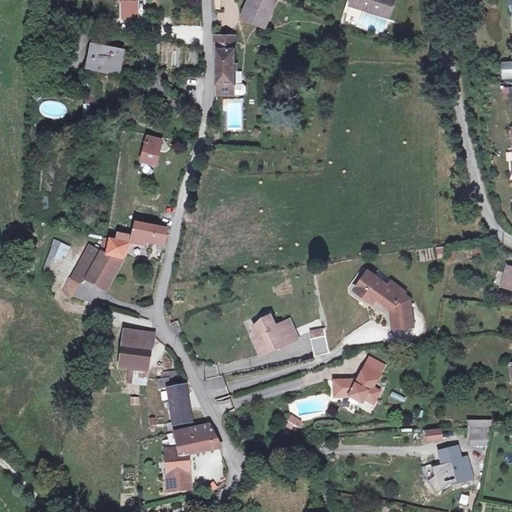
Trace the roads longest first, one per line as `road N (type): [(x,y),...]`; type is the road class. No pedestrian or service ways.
road 1 (residential): [(207,0),(211,89),(160,302),(240,475),(219,511)]
road 2 (unclassified): [(435,0),(483,205),(511,239)]
road 3 (track): [(174,511),(218,499),(240,475),(279,459),(318,464),(319,511)]
